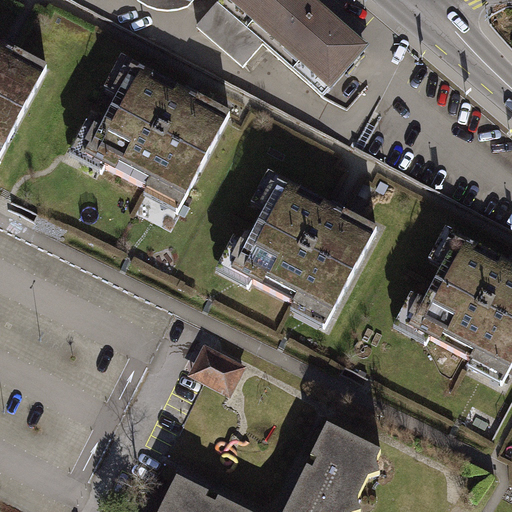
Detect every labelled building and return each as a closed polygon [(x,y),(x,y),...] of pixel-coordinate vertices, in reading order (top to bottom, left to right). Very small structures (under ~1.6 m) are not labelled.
[(212,0),(322,99),(366,51),(309,0),(212,0)] [(0,174),(51,75),(0,49),(0,174)] [(84,128),(66,164),(102,183),(106,174),(141,193),(137,201),(180,224),(234,120),(153,78),(151,82),(120,67),(104,98),(110,102),(94,133),(84,128)] [(300,199),(263,181),(247,212),(257,216),(241,249),(233,245),(216,279),(252,296),(255,291),(289,308),(285,317),(329,339),(381,233),(302,194),(300,199)] [(476,257),(443,239),(424,276),(434,281),(421,306),(413,302),(394,339),(423,354),(426,348),(467,369),(464,375),(505,396),(511,383),(511,268),(479,251),(476,257)] [(227,397),(241,370),(204,350),(189,377),(208,387),(227,397)] [(284,511),(247,511),(176,477),(158,511),(358,511),(356,504),(365,486),(379,481),(374,466),(380,455),(325,428),(284,511)]
